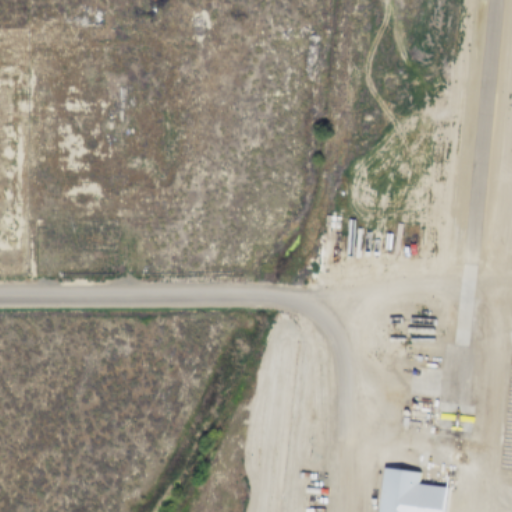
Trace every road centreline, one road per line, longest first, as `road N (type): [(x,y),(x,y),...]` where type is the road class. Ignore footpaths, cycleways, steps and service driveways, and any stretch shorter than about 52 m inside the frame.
road 1 (residential): [(0,298),(307,302)]
road 2 (track): [(366,293),(382,191),(409,121),(404,79),(375,0)]
road 3 (residential): [(340,511),(343,354),(331,323),(307,302)]
